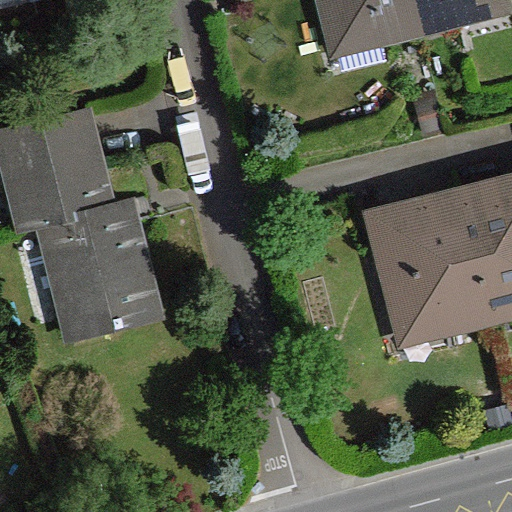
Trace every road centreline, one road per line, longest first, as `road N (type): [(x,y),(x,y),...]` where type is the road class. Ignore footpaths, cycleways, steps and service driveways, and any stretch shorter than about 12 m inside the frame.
road 1 (residential): [(178,0),(304,511)]
road 2 (tertiary): [(511,479),(391,511)]
